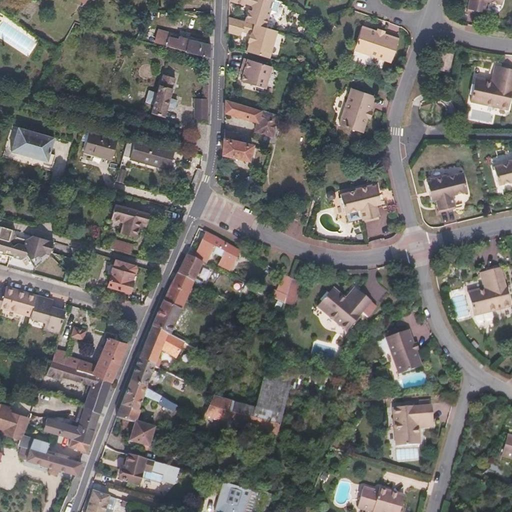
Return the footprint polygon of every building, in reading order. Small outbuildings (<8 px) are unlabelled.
[(251,10),(248,9),(244,21),(265,27),(269,15),(276,12),(279,1),(276,0),(228,0),(229,0),(244,5),(245,3),(250,4),(251,10)] [(468,0),(466,11),(481,15),(485,0),(500,4),(501,0),(468,0)] [(242,31),(251,34),(248,42),(249,43),(247,52),(267,58),(275,31),(265,27),(244,21),(228,16),(228,29),(228,30),(228,31),(241,35),(242,31)] [(375,31),(360,26),(352,49),(390,62),(397,39),(381,33),(380,35),(375,33),(375,31)] [(188,41),(169,36),(166,47),(186,52),(188,41)] [(189,40),(188,41),(186,52),(208,58),(209,45),(189,40)] [(453,43),(439,41),(437,54),(450,57),(453,43)] [(450,57),(437,54),(436,60),(449,62),(450,57)] [(239,69),(244,70),(243,75),(241,78),(263,85),(269,65),(242,57),(239,69)] [(492,80),(476,76),(470,100),(508,108),(511,88),(511,84),(510,84),(511,73),(511,67),(496,64),(492,80)] [(158,75),(154,93),(151,106),(150,114),(163,116),(171,78),(158,75)] [(241,78),(240,82),(262,89),(263,85),(241,78)] [(375,95),(352,88),(339,124),(362,132),(367,119),(370,110),(375,95)] [(154,93),(145,91),(142,104),(151,106),(154,93)] [(207,99),(196,99),(196,122),(207,122),(207,99)] [(226,99),(225,112),(257,122),(254,131),(271,137),(278,116),(226,99)] [(55,139),(19,127),(11,152),(47,163),(55,139)] [(240,135),(225,131),(223,153),(248,160),(252,145),(238,142),(240,135)] [(115,139),(87,132),(82,151),(109,159),(115,139)] [(175,149),(127,136),(122,155),(131,158),(131,159),(169,170),(175,149)] [(509,163),(493,167),(497,185),(511,181),(511,160),(508,162),(509,163)] [(128,170),(119,168),(115,182),(124,184),(128,170)] [(430,181),(426,182),(429,192),(433,191),(435,199),(436,199),(440,213),(454,210),(451,195),(468,191),(463,173),(447,177),(446,175),(430,179),(430,181)] [(354,189),(339,193),(344,211),(359,207),(362,221),(378,216),(374,203),(373,196),(378,194),(375,184),(369,185),(368,184),(354,187),(354,189)] [(292,197),(285,213),(306,223),(311,204),(292,197)] [(112,220),(124,223),(121,234),(137,238),(139,229),(140,223),(146,224),(149,215),(115,206),(112,220)] [(31,273),(36,258),(38,259),(44,255),(49,256),(53,242),(0,226),(0,255),(13,259),(10,267),(31,273)] [(239,249),(206,231),(195,257),(203,262),(206,263),(211,251),(224,257),(221,264),(230,269),(239,249)] [(133,246),(114,241),(111,250),(130,256),(133,246)] [(90,253),(81,250),(78,257),(88,260),(90,253)] [(195,257),(187,254),(177,273),(194,282),(203,262),(195,257)] [(134,265),(114,260),(106,285),(127,291),(131,280),(129,280),(134,265)] [(483,287),(468,291),(473,313),(483,311),(491,309),(510,305),(505,282),(503,283),(500,267),(480,272),(481,278),(488,277),(490,286),(483,287)] [(73,274),(69,275),(66,284),(82,289),(87,275),(74,271),(73,274)] [(177,273),(171,285),(152,326),(169,335),(194,282),(177,273)] [(280,275),(271,299),(293,307),(302,283),(280,275)] [(488,277),(481,278),(483,287),(490,286),(488,277)] [(13,289),(6,287),(5,288),(0,304),(0,307),(31,316),(37,298),(37,296),(26,293),(25,296),(12,292),(13,289)] [(331,288),(314,306),(345,331),(361,312),(365,316),(374,305),(352,287),(348,292),(353,295),(348,302),(343,298),(331,288)] [(353,295),(348,292),(343,298),(348,302),(353,295)] [(53,301),(37,296),(37,298),(31,316),(31,318),(30,319),(46,323),(45,330),(60,334),(62,325),(66,313),(66,312),(51,307),(53,301)] [(491,309),(483,311),(484,316),(487,319),(490,318),(492,315),(491,309)] [(169,335),(152,326),(139,360),(155,367),(162,348),(178,356),(184,343),(169,335)] [(84,331),(73,328),(70,336),(82,340),(84,331)] [(405,329),(383,338),(398,373),(419,365),(414,351),(412,351),(409,345),(411,344),(405,329)] [(127,344),(108,338),(96,366),(71,358),(71,356),(55,350),(51,362),(90,374),(111,381),(127,344)] [(265,370),(267,371),(264,380),(290,388),(297,362),(269,355),(265,370)] [(155,367),(139,360),(130,382),(146,390),(155,367)] [(61,375),(91,384),(84,407),(101,412),(111,381),(90,374),(51,362),(50,362),(46,373),(60,377),(61,375)] [(214,395),(206,411),(205,414),(277,435),(290,388),(264,380),(262,380),(254,407),(214,395)] [(146,390),(130,382),(117,417),(135,422),(139,410),(138,409),(143,396),(157,403),(158,401),(169,407),(171,403),(146,390)] [(0,426),(4,428),(2,433),(14,437),(21,419),(19,418),(13,414),(10,413),(11,408),(0,403),(0,426)] [(206,411),(192,403),(188,411),(202,419),(205,414),(206,411)] [(416,404),(392,406),(394,444),(419,443),(417,425),(417,420),(425,419),(425,425),(432,424),(430,404),(416,405),(416,404)] [(82,416),(80,422),(78,429),(74,439),(88,444),(89,444),(101,412),(84,407),(82,416)] [(29,422),(21,419),(14,437),(21,439),(23,435),(26,424),(28,425),(29,422)] [(46,422),(44,421),(41,429),(71,438),(74,439),(78,429),(47,419),(46,422)] [(155,427),(135,422),(129,441),(148,446),(155,427)] [(511,433),(508,432),(502,452),(511,454),(511,433)] [(20,445),(22,445),(19,457),(77,474),(81,464),(45,452),(48,442),(23,435),(21,439),(20,445)] [(74,439),(71,438),(69,446),(85,452),(88,444),(74,439)] [(151,459),(130,453),(124,473),(121,472),(119,479),(138,485),(142,471),(154,474),(153,477),(175,484),(180,468),(151,459)] [(245,511),(253,490),(227,482),(218,511),(222,511),(245,511)] [(377,489),(362,485),(357,504),(371,508),(370,511),(397,511),(403,494),(391,490),(390,493),(385,492),(385,489),(378,487),(377,489)] [(256,490),(253,490),(245,511),(266,511),(273,495),(256,490)] [(109,496),(94,491),(86,511),(103,511),(107,501),(109,496)] [(111,511),(116,499),(109,496),(107,501),(103,511),(111,511)] [(131,504),(123,501),(121,506),(129,509),(131,504)]
